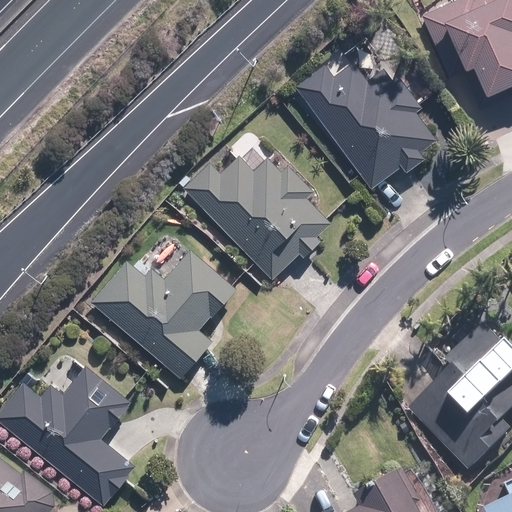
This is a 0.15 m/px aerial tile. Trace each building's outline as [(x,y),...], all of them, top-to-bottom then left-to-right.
[(511,0),(453,0),(421,14),(448,76),(469,67),(482,97),(509,85),(511,91),(511,0)] [(323,65),(294,86),(369,188),(399,167),(404,172),(423,159),(418,152),(434,140),(413,111),(419,107),(398,78),(393,82),(382,68),(365,81),(352,63),(332,77),(323,65)] [(207,162),(181,188),(272,279),(298,253),(302,257),(319,240),(315,236),(329,222),(304,197),(311,190),(285,165),(279,171),(265,157),(252,170),(237,155),(219,173),(207,162)] [(125,260),(90,301),(179,376),(210,339),(198,329),(208,316),(210,317),(235,288),(188,249),(163,278),(150,268),(143,275),(125,260)] [(511,408),(511,357),(480,324),(440,362),(447,369),(406,408),(466,471),(507,432),(498,422),(511,408)] [(22,381),(0,408),(0,421),(103,504),(134,466),(100,438),(130,402),(84,365),(60,394),(49,384),(39,395),(22,381)] [(0,511),(54,511),(55,511),(52,495),(24,474),(21,478),(0,462),(0,511)] [(353,511),(411,511),(409,508),(417,503),(400,472),(349,501),(355,511),(353,511)] [(511,511),(511,479),(501,485),(508,500),(483,511),(511,511)]
